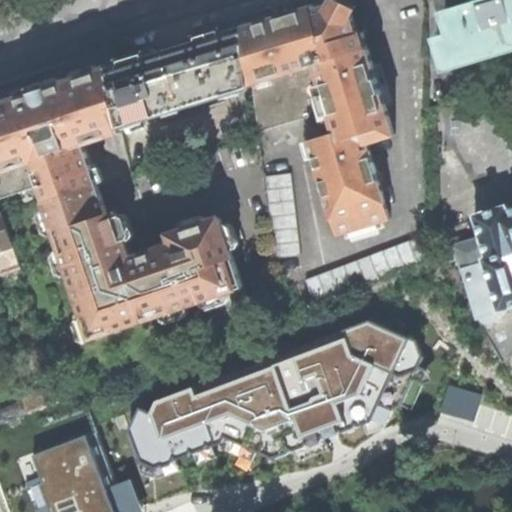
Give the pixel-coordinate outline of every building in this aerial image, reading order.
[(246,24),(246,28),(253,85),(259,132),(309,117),(314,109),(311,100),(329,94),(340,131),(312,140),(340,233),(393,217),(380,174),(370,142),(396,135),(379,76),(366,32),(360,34),(355,12),(357,7),(348,3),(342,0),(339,0),(337,4),(316,9),(314,4),(246,24)] [(448,40),(455,63),(511,45),(511,0),(501,0),(460,13),(455,14),(462,36),(448,40)] [(206,40),(167,52),(185,106),(253,85),(246,28),(206,40)] [(110,69),(122,125),(185,106),(167,52),(147,58),(141,60),(110,69)] [(0,103),(0,173),(34,162),(94,341),(120,333),(122,332),(121,329),(246,286),(221,217),(170,235),(176,252),(169,254),(161,257),(159,253),(141,259),(143,263),(139,264),(136,266),(133,260),(127,262),(122,246),(128,243),(116,209),(110,211),(86,144),(94,141),(80,76),(0,103)] [(303,254),(294,173),(265,176),(275,257),(303,254)] [(507,362),(511,357),(511,208),(509,210),(507,206),(478,215),(483,231),(473,233),(476,241),(460,246),(466,266),(465,269),(481,319),(507,362)] [(0,276),(22,269),(13,243),(15,242),(5,212),(0,214),(0,276)] [(424,235),(308,279),(317,303),(433,260),(424,235)] [(416,343),(368,321),(362,334),(351,329),(345,340),(333,335),(327,348),(316,343),(310,355),(297,349),(291,362),(278,356),(272,368),(260,363),(254,375),(242,369),(236,381),(225,376),(215,398),(192,388),(186,400),(174,395),(167,407),(155,401),(148,414),(136,408),(126,430),(141,475),(221,445),(224,438),(274,463),(358,434),(358,432),(371,428),(379,411),(392,417),(399,415),(412,384),(418,386),(421,380),(425,372),(419,369),(422,360),(416,343)] [(482,395),(448,384),(439,413),(473,424),(479,404),(482,395)] [(125,511),(96,437),(41,458),(61,511),(125,511)]
